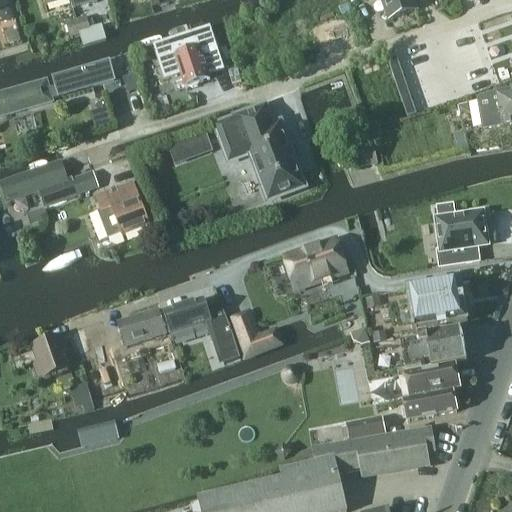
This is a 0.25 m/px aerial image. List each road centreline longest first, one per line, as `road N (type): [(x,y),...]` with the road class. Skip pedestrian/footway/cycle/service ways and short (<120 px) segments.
road 1 (tertiary): [(454,511),(511,339)]
road 2 (unknown): [(461,491),(423,487),(344,511)]
